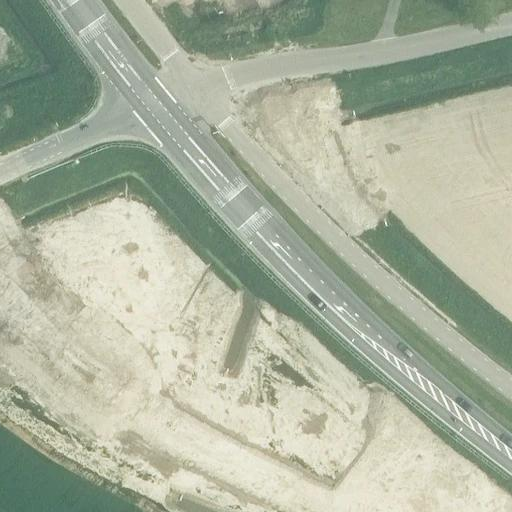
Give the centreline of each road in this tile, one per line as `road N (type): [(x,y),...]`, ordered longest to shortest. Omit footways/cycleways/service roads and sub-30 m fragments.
road 1 (primary): [(0,58),(112,215),(252,362),(349,445),(451,511)]
road 2 (primary): [(511,460),(349,319),(161,105)]
road 3 (primary): [(0,275),(59,340),(172,427),(343,511)]
road 4 (unclassified): [(511,389),(383,287),(344,238),(286,144),(260,71)]
road 5 (unclassified): [(511,26),(260,71)]
road 6 (tertiary): [(0,176),(161,105)]
road 7 (primary): [(161,105),(80,0)]
